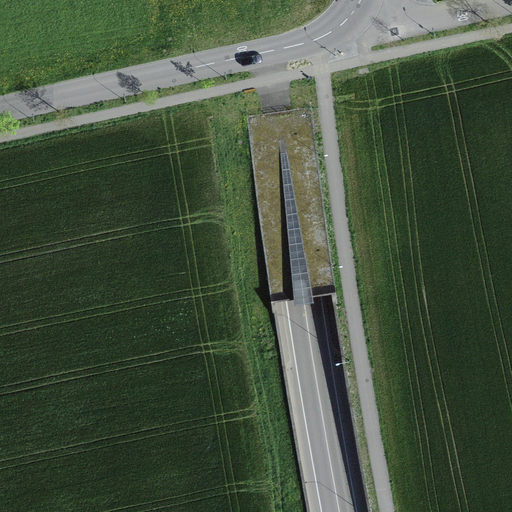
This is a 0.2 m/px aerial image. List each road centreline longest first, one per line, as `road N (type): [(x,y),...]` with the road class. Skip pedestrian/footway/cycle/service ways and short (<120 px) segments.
road 1 (secondary): [(339,511),(265,0)]
road 2 (residential): [(352,12),(308,41),(0,109)]
road 3 (residential): [(511,0),(417,19),(352,12)]
